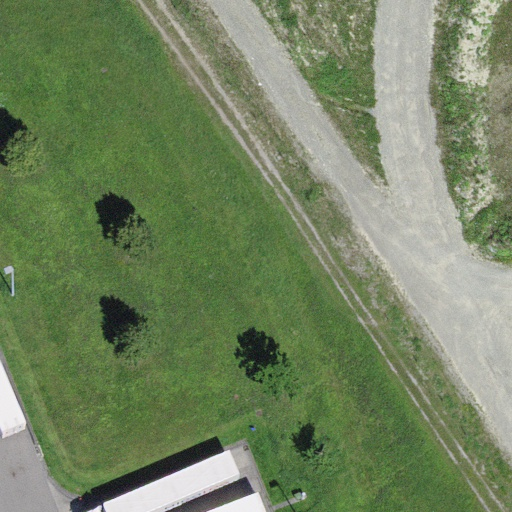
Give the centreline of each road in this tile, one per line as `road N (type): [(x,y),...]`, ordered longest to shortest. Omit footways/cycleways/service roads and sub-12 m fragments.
road 1 (track): [(511,489),(163,0)]
road 2 (track): [(219,0),(511,405)]
